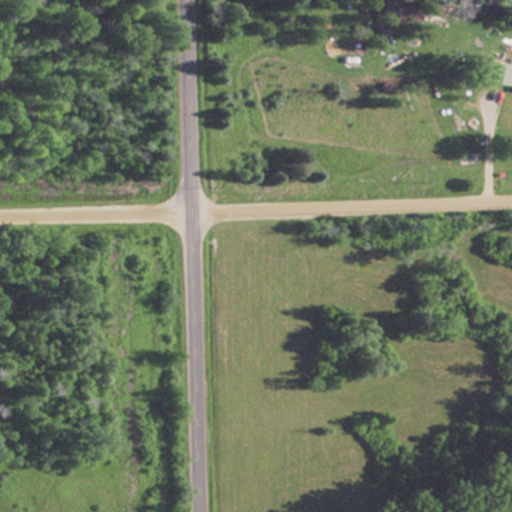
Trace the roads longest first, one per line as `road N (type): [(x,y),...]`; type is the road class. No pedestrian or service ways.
road 1 (residential): [(0,218),(511,205)]
road 2 (residential): [(197,511),(189,0)]
